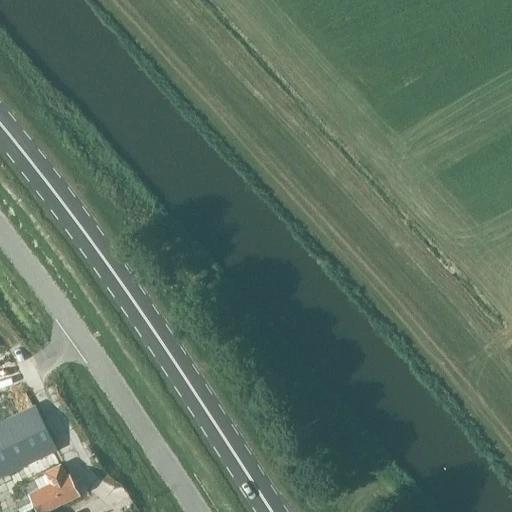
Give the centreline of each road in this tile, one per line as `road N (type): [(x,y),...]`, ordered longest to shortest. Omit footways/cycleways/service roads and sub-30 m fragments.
road 1 (primary): [(270,511),(0,125)]
road 2 (unclassified): [(0,232),(195,511)]
